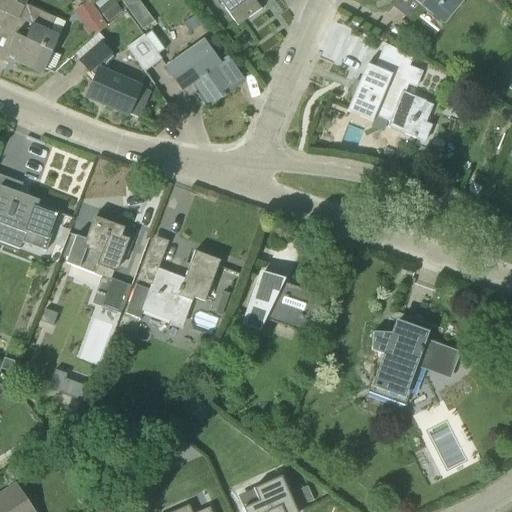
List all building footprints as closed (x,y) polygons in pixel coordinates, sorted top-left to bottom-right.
[(0,0),(0,11),(6,14),(0,28),(0,56),(15,63),(14,66),(15,66),(16,63),(33,70),(43,48),(52,52),(59,37),(49,33),(55,19),(26,6),(29,0),(0,0)] [(109,0),(97,10),(108,23),(121,11),(112,0),(109,0)] [(131,12),(143,4),(140,0),(122,0),(131,12)] [(218,0),(238,26),(261,9),(254,0),(218,0)] [(411,0),(443,26),(464,1),(462,0),(411,0)] [(106,27),(95,11),(79,23),(90,38),(106,27)] [(145,72),(162,60),(145,35),(127,48),(145,72)] [(182,90),(185,88),(193,83),(209,105),(208,106),(209,106),(221,98),(222,99),(225,96),(224,96),(244,82),(228,57),(219,63),(203,41),(166,67),(182,90)] [(113,58),(100,43),(81,60),(95,78),(87,97),(128,114),(140,87),(105,72),(109,62),(113,58)] [(367,65),(348,111),(348,112),(372,123),(375,116),(389,122),(387,128),(424,143),(431,126),(425,123),(432,106),(425,103),(425,102),(404,93),(408,84),(417,88),(423,72),(410,67),(413,57),(384,44),(375,69),(367,65)] [(0,176),(0,242),(19,250),(22,243),(45,252),(59,215),(60,215),(60,214),(37,205),(39,201),(18,194),(22,184),(0,176)] [(472,182),(467,193),(478,198),(483,187),(472,182)] [(116,270),(122,255),(127,257),(129,252),(124,250),(127,241),(132,243),(133,242),(120,238),(123,229),(94,218),(86,240),(75,236),(65,263),(101,277),(92,304),(120,315),(130,286),(111,279),(114,270),(116,270)] [(205,302),(220,261),(195,252),(185,279),(158,269),(150,291),(135,285),(125,314),(139,320),(142,312),(182,327),(193,297),(205,302)] [(324,297),(259,275),(242,326),(259,332),(265,320),(310,336),(324,297)] [(234,294),(226,291),(218,313),(225,316),(234,294)] [(41,321),(53,325),(57,314),(45,309),(41,321)] [(402,315),(392,311),(389,320),(388,334),(374,333),(372,351),(385,356),(374,386),(404,396),(416,361),(451,374),(458,355),(459,355),(459,354),(472,359),(473,358),(424,340),(426,333),(429,334),(431,330),(441,334),(443,330),(423,323),(420,331),(399,323),(402,315)] [(4,358),(0,368),(0,369),(11,373),(15,362),(4,358)] [(297,511),(281,476),(253,489),(254,489),(259,501),(243,508),(244,511),(297,511)] [(0,511),(33,511),(16,485),(0,495),(0,511)] [(309,487),(295,493),(302,508),(316,502),(309,487)]
